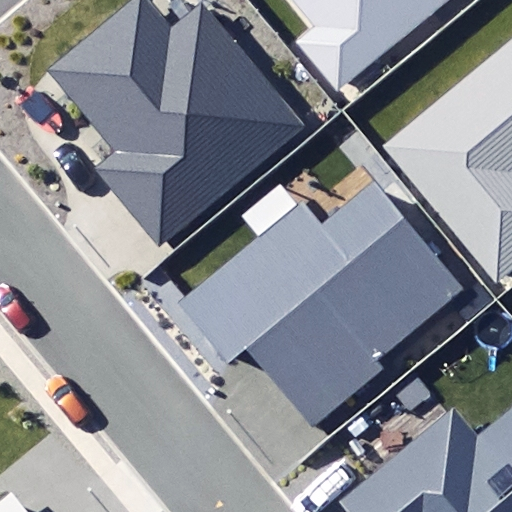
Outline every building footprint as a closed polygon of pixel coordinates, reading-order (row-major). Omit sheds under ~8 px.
[(97,170),(159,244),(303,125),(203,6),(174,30),(149,0),(132,0),(50,68),(119,151),(97,170)] [(293,40),(337,95),(456,0),(291,0),(312,26),(293,40)] [(511,44),(385,146),(495,281),(511,267),(511,44)] [(248,351),(312,428),(383,369),(376,361),(464,287),(374,179),(322,222),(302,199),(175,303),(229,367),(248,351)] [(339,500),(348,511),(511,511),(511,410),(480,436),(456,406),(339,500)] [(0,511),(27,511),(11,492),(0,500),(0,511)]
